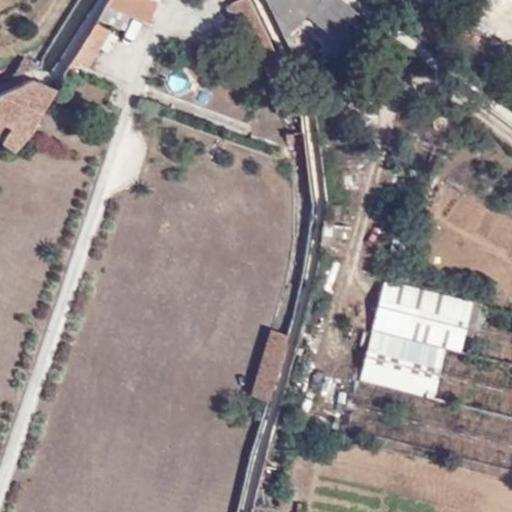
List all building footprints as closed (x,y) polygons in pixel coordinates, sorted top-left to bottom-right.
[(104,0),(94,17),(114,31),(122,16),(143,27),(155,1),(152,0),(104,0)] [(292,28),(315,0),(254,0),(295,107),(314,97),(310,90),(322,82),(292,28)] [(279,105),(247,15),(235,17),(264,108),(279,105)] [(101,34),(89,25),(69,62),(81,69),(101,34)] [(70,73),(64,70),(53,87),(60,91),(70,73)] [(0,134),(7,139),(18,146),(28,130),(32,132),(56,89),(34,80),(0,103),(0,134)] [(279,105),(264,108),(272,134),(275,145),(289,140),(279,105)] [(386,280),(373,328),(473,354),(486,306),(386,280)] [(373,330),(360,379),(432,397),(445,349),(373,330)] [(243,399),(260,402),(279,338),(262,332),(243,399)]
